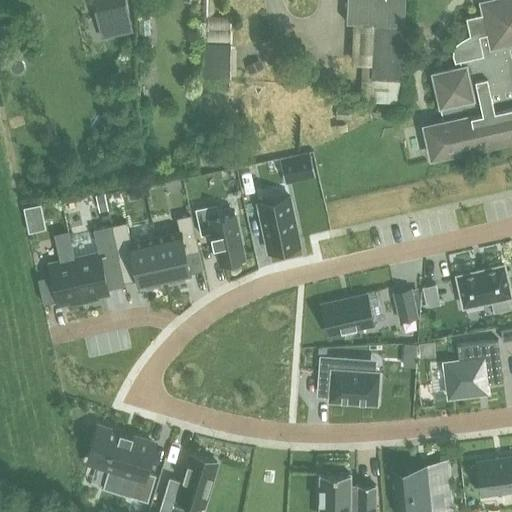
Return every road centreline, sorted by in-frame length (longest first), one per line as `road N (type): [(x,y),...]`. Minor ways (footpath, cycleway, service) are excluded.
road 1 (residential): [(511,417),(383,432),(273,432),(165,405),(152,388),(153,368),(184,328)]
road 2 (residential): [(184,328),(289,277),(511,226)]
road 3 (residential): [(55,333),(144,315),(184,328)]
